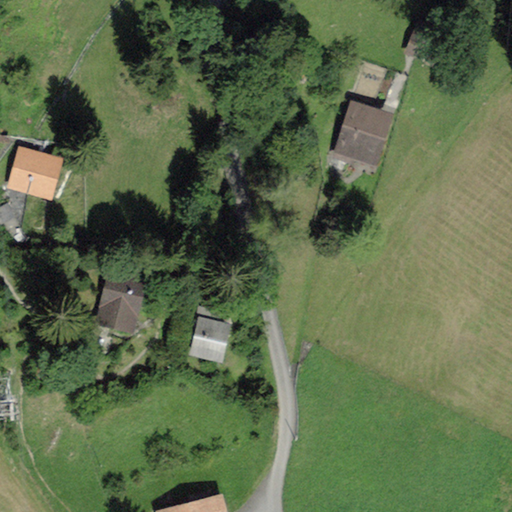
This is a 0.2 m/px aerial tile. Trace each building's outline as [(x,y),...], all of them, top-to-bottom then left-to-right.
[(432,58),(438,42),(416,33),(409,50),(432,58)] [(381,167),(397,116),(352,102),(337,153),(381,167)] [(6,186),(53,203),(68,163),(22,145),(6,186)] [(135,338),(151,275),(109,265),(94,328),(135,338)] [(224,364),(235,324),(201,314),(189,354),(224,364)] [(226,511),(223,495),(156,511),(226,511)]
